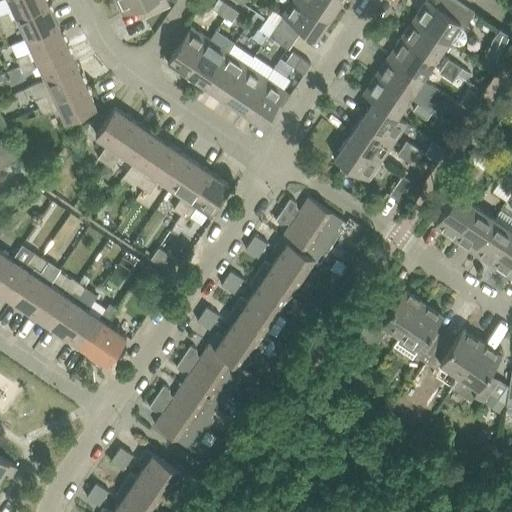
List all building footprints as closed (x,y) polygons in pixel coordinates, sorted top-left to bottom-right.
[(48,1),(47,0),(10,0),(17,16),(48,1)] [(171,3),(169,0),(117,0),(123,12),(141,4),(146,14),(171,3)] [(223,12),(229,2),(225,0),(216,0),(213,5),(223,12)] [(316,36),(329,16),(305,0),(291,0),(276,22),(296,36),(302,26),(316,36)] [(305,0),(329,16),(340,0),(305,0)] [(440,0),(438,3),(433,0),(425,0),(415,15),(453,41),(454,40),(459,41),(464,40),(467,36),(466,31),(463,27),(466,23),(473,12),(455,0),(440,0)] [(58,22),(48,1),(17,16),(27,36),(58,22)] [(233,19),(239,9),(229,2),(223,12),(233,19)] [(0,13),(0,19),(1,23),(13,18),(9,9),(0,13)] [(453,41),(415,15),(402,34),(436,57),(448,39),(453,42),(453,41)] [(269,33),(276,22),(267,16),(260,27),(269,33)] [(17,25),(13,18),(1,23),(5,30),(17,25)] [(67,43),(58,22),(27,36),(37,57),(67,43)] [(296,36),(276,22),(269,33),(289,46),(296,36)] [(187,71),(210,37),(191,24),(168,58),(187,71)] [(229,50),(230,50),(236,42),(217,29),(211,37),(210,37),(187,71),(206,83),(229,50)] [(436,57),(402,34),(389,53),(423,76),(436,57)] [(77,63),(67,43),(37,57),(46,78),(77,63)] [(295,65),(302,55),(293,49),(286,59),(295,65)] [(225,96),(248,62),(230,50),(229,50),(206,83),(225,96)] [(17,57),(21,64),(32,59),(29,51),(17,57)] [(423,76),(389,53),(376,72),(410,95),(423,76)] [(304,71),(311,61),(302,55),(295,65),(304,71)] [(449,56),(444,63),(458,72),(462,65),(449,56)] [(36,67),(32,59),(21,64),(24,72),(36,67)] [(244,109),(267,75),(248,62),(225,96),(244,109)] [(56,98),(87,84),(77,63),(46,78),(52,90),(56,98)] [(458,72),(444,63),(439,70),(453,79),(458,72)] [(410,95),(376,72),(363,91),(373,98),(397,114),(398,113),(410,95)] [(286,88),(270,77),(267,75),(244,109),(263,122),(286,88)] [(97,106),(87,84),(56,98),(59,106),(66,120),(97,106)] [(36,98),(40,106),(51,100),(48,92),(36,98)] [(423,94),(418,101),(432,110),(437,103),(423,94)] [(373,98),(361,117),(394,139),(407,120),(398,113),(397,114),(373,98)] [(55,108),(51,100),(40,106),(43,113),(55,108)] [(432,110),(418,101),(414,107),(427,117),(432,110)] [(115,147),(134,119),(115,106),(96,134),(115,147)] [(394,139),(361,117),(348,135),(382,158),(394,139)] [(134,160),(153,132),(134,119),(115,147),(134,160)] [(153,173),(172,145),(153,132),(134,160),(153,173)] [(6,134),(0,136),(0,166),(18,157),(6,134)] [(382,158),(348,135),(335,155),(368,178),(382,158)] [(407,138),(402,145),(416,154),(420,147),(407,138)] [(172,185),(191,157),(172,145),(153,173),(172,185)] [(416,154),(402,145),(398,152),(411,161),(416,154)] [(106,162),(113,151),(106,146),(103,150),(99,157),(106,162)] [(113,167),(120,156),(113,151),(106,162),(113,167)] [(191,198),(210,170),(191,157),(172,185),(191,198)] [(484,165),(496,174),(501,166),(489,158),(484,165)] [(511,173),(501,166),(496,174),(501,177),(499,181),(511,189),(511,173)] [(191,198),(188,202),(181,213),(182,213),(176,221),(183,226),(198,203),(211,211),(230,183),(210,170),(191,198)] [(143,187),(151,177),(143,172),(136,182),(143,187)] [(403,173),(389,192),(399,199),(413,179),(403,173)] [(151,192),(158,181),(151,177),(143,187),(151,192)] [(453,237),(476,203),(457,190),(434,223),(453,237)] [(291,197),(283,208),(334,241),(341,229),(338,227),(343,219),(347,222),(347,221),(309,195),(301,208),(298,205),(297,201),(291,197)] [(181,213),(188,202),(181,197),(174,208),(181,213)] [(472,249),(495,216),(476,203),(453,237),(472,249)] [(283,208),(276,218),(282,222),(287,221),(290,224),(282,235),(314,257),(315,258),(320,261),(321,260),(317,258),(323,250),(326,252),(334,241),(283,208)] [(491,262),(511,231),(511,226),(495,216),(472,249),(491,262)] [(511,231),(491,262),(511,275),(511,273),(511,231)] [(268,242),(256,234),(251,241),(263,249),(268,242)] [(282,235),(274,248),(280,252),(276,257),(301,275),(303,276),(315,258),(314,257),(282,235)] [(263,249),(251,241),(246,248),(258,256),(263,249)] [(178,259),(159,246),(151,257),(170,270),(178,259)] [(0,275),(13,257),(0,248),(0,275)] [(35,266),(42,255),(35,250),(27,261),(35,266)] [(42,270),(49,260),(42,255),(35,266),(42,270)] [(0,289),(13,298),(32,270),(13,257),(0,275),(0,289)] [(266,259),(258,271),(289,293),(291,294),(303,276),(301,275),(276,257),(272,263),(266,259)] [(148,263),(140,274),(160,288),(167,276),(148,263)] [(244,278),(232,269),(227,277),(239,285),(244,278)] [(32,311),(51,283),(32,270),(13,298),(32,311)] [(258,271),(250,283),(256,287),(252,293),(277,310),(279,311),(291,294),(289,293),(258,271)] [(72,291),(80,281),(72,276),(65,286),(72,291)] [(239,285),(227,277),(222,284),(234,292),(239,285)] [(80,296),(87,285),(80,281),(72,291),(80,296)] [(51,323),(70,295),(51,283),(32,311),(51,323)] [(401,333),(424,299),(404,286),(392,304),(382,297),(367,320),(368,320),(358,335),(368,342),(378,327),(385,332),(390,325),(401,333)] [(242,295),(234,307),(265,328),(267,329),(279,311),(277,310),(252,293),(248,299),(242,295)] [(70,336),(89,308),(70,295),(51,323),(70,336)] [(431,330),(443,312),(424,299),(401,333),(394,343),(412,356),(415,352),(426,359),(441,337),(431,330)] [(110,317),(117,306),(110,301),(103,312),(110,317)] [(220,314),(208,305),(203,312),(215,321),(220,314)] [(234,307),(225,319),(231,323),(228,328),(253,346),(255,347),(267,329),(265,328),(234,307)] [(89,349),(108,321),(89,308),(70,336),(89,349)] [(215,321),(203,312),(198,319),(210,328),(215,321)] [(108,362),(127,334),(108,321),(89,349),(108,362)] [(460,372),(482,339),(463,326),(451,344),(441,337),(426,359),(443,371),(448,365),(460,372)] [(217,330),(209,342),(241,364),(243,365),(255,347),(253,346),(228,328),(223,335),(217,330)] [(502,352),(482,339),(460,372),(461,373),(452,385),(470,397),(473,391),(484,399),(486,397),(499,377),(489,370),(502,352)] [(191,344),(184,355),(233,388),(241,376),(238,374),(243,366),(246,369),(247,368),(243,365),(241,364),(209,342),(201,355),(198,352),(197,348),(191,344)] [(184,355),(176,365),(182,369),(187,368),(190,371),(182,382),(217,405),(222,398),(225,400),(233,388),(184,355)] [(499,377),(486,397),(488,398),(487,400),(499,408),(507,395),(509,383),(499,377)] [(164,383),(157,394),(207,428),(214,416),(211,414),(216,406),(220,409),(220,408),(217,405),(182,382),(174,394),(171,392),(170,387),(164,383)] [(157,394),(149,405),(155,409),(160,408),(163,410),(155,423),(193,448),(194,447),(190,445),(195,437),(199,440),(207,428),(157,394)] [(121,445),(116,453),(128,461),(133,454),(121,445)] [(147,447),(139,459),(145,463),(141,469),(169,488),(181,470),(180,469),(147,447)] [(12,473),(17,464),(0,452),(0,474),(4,468),(12,473)] [(128,461),(116,453),(111,460),(123,468),(128,461)] [(169,488),(141,469),(137,475),(131,471),(123,483),(157,506),(169,488)] [(109,490),(97,481),(92,488),(104,497),(109,490)] [(123,483),(114,495),(120,499),(117,505),(127,511),(152,511),(157,506),(123,483)] [(104,497),(92,488),(87,495),(99,504),(104,497)]
